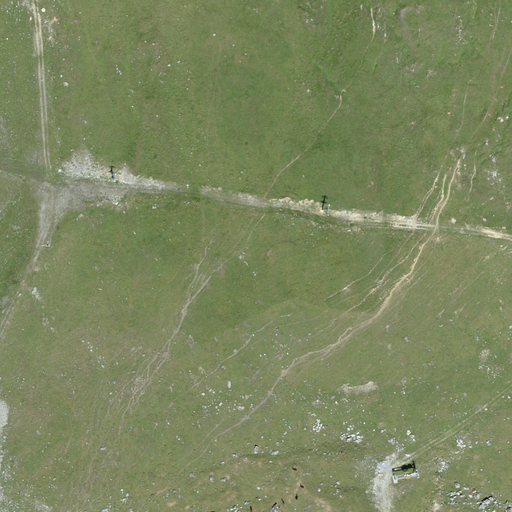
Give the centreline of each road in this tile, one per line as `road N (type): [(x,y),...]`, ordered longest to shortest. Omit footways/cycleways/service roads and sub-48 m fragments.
road 1 (track): [(35,0),(50,223),(0,341)]
road 2 (track): [(387,511),(387,474),(396,465),(511,394)]
